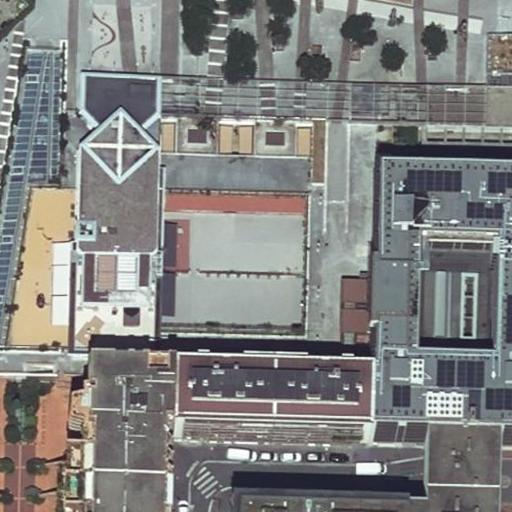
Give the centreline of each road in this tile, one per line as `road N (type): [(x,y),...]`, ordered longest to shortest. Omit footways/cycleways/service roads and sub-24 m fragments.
road 1 (residential): [(363,476),(224,473),(199,498)]
road 2 (residential): [(363,476),(424,492),(511,489)]
road 3 (residential): [(511,475),(425,467),(363,476)]
